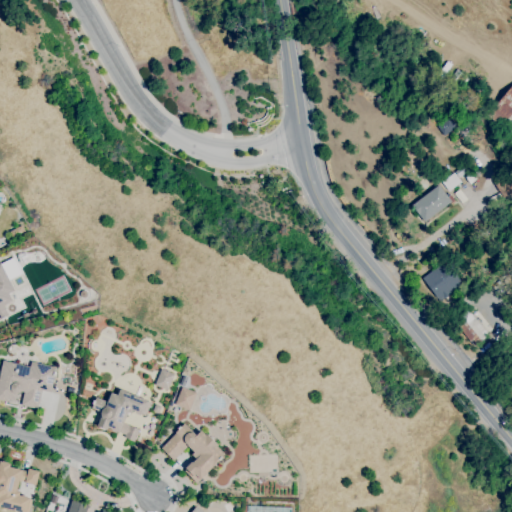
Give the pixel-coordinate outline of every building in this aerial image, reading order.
[(445,79),(440,76),(446,66),(451,68),(445,79)] [(456,86),(448,81),(456,69),(469,78),(465,83),(460,80),(456,86)] [(511,117),(503,128),(487,115),(494,107),(493,107),(511,84),(511,117)] [(443,135),(436,126),(450,116),(457,126),(443,135)] [(459,177),(454,172),(464,164),(469,169),(459,177)] [(437,176),(433,173),(438,167),(442,170),(437,176)] [(448,191),(441,182),(454,172),(461,182),(448,191)] [(470,184),(465,178),(472,172),(477,178),(470,184)] [(425,191),(418,186),(421,181),(428,186),(425,191)] [(424,222),(411,205),(438,184),(447,196),(450,194),(455,201),(451,204),(450,203),(424,222)] [(12,238),(9,231),(21,225),(24,231),(12,238)] [(1,321),(0,319),(0,262),(14,291),(8,294),(10,299),(11,298),(13,301),(3,306),(8,315),(5,317),(6,318),(1,321)] [(438,300),(420,278),(440,262),(458,283),(438,300)] [(460,281),(455,275),(459,272),(464,278),(460,281)] [(474,346),(453,321),(467,309),(488,334),(474,346)] [(37,409),(21,405),(24,391),(18,390),(15,401),(8,399),(7,402),(0,400),(0,368),(2,360),(30,367),(31,361),(56,367),(50,392),(42,390),(37,409)] [(167,390),(154,384),(161,369),(174,374),(167,390)] [(189,410),(175,404),(182,387),(177,385),(180,378),(184,380),(182,387),(196,393),(189,410)] [(134,442),(124,437),(126,435),(119,432),(117,432),(117,433),(112,430),(112,429),(108,427),(107,430),(97,426),(101,417),(101,416),(101,414),(101,413),(101,412),(91,408),(93,404),(92,404),(93,400),(94,401),(96,397),(106,401),(110,392),(117,395),(120,389),(151,402),(145,416),(140,414),(140,415),(135,413),(135,412),(132,410),(131,413),(128,412),(124,423),(139,430),(134,442)] [(158,414),(152,411),(155,404),(161,406),(158,414)] [(196,483),(183,470),(191,462),(192,462),(196,458),(191,454),(193,452),(187,446),(173,460),(161,448),(175,433),(175,432),(178,429),(177,428),(180,426),(181,427),(184,424),(196,435),(201,430),(206,435),(207,434),(218,445),(217,446),(224,454),(221,457),(222,458),(220,460),(218,459),(216,462),(217,462),(196,483)] [(22,511),(0,506),(0,461),(2,462),(2,461),(8,462),(8,463),(11,464),(10,467),(27,471),(28,469),(39,472),(35,485),(19,481),(16,491),(20,492),(19,495),(22,496),(22,495),(27,496),(27,497),(30,498),(30,499),(32,500),(28,511),(22,511)] [(67,511),(72,500),(88,505),(85,511),(101,511),(102,510),(107,511),(67,511)]
